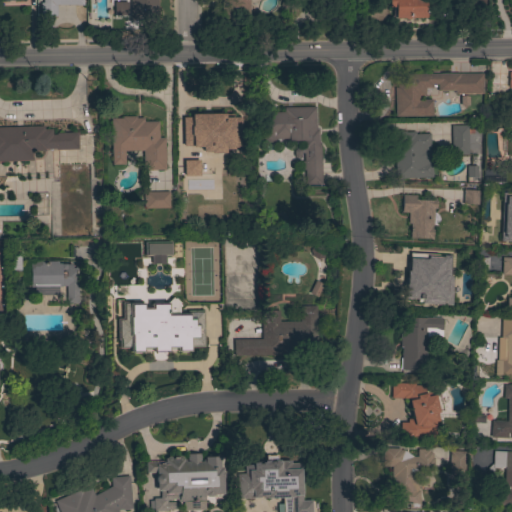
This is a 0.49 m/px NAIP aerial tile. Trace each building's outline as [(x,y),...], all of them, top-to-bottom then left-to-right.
[(82,0),(82,5),(56,5),(56,19),(40,20),(40,3),(43,3),(42,0),(82,0)] [(157,0),(157,20),(130,20),(130,0),(157,0)] [(249,0),(249,18),(222,19),(221,0),(249,0)] [(394,19),(394,7),(389,7),(389,0),(424,0),(425,18),(394,19)] [(112,13),(125,12),(125,3),(111,4),(112,13)] [(482,94),(454,94),(454,91),(437,91),(437,84),(432,84),(432,88),(424,88),(424,96),(420,96),(420,100),(431,99),(431,116),(394,116),(394,88),(397,88),(397,74),(482,73),(482,94)] [(321,184),(304,184),(304,170),(303,170),(303,153),(300,153),(300,158),(295,158),(293,156),(293,151),(296,148),(303,148),(303,141),(288,141),(288,139),(276,139),(276,143),(262,143),(261,112),(283,112),(283,107),(315,107),(315,129),(317,129),(318,143),(320,143),(321,184)] [(240,120),(238,120),(240,142),(225,142),(225,146),(210,147),(210,143),(198,144),(198,139),(199,139),(199,135),(184,136),(183,119),(196,118),(196,122),(215,121),(215,119),(227,118),(227,116),(230,116),(231,113),(235,113),(237,116),(240,115),(240,120)] [(164,170),(154,170),(155,176),(144,176),(144,170),(142,170),(142,151),(124,151),(124,165),(111,165),(110,118),(122,118),(122,117),(135,116),(135,118),(143,118),(143,121),(158,121),(158,137),(164,137),(164,170)] [(451,155),(451,125),(475,125),(475,134),(467,134),(467,155),(451,155)] [(0,127),(43,126),(43,129),(51,129),(51,135),(55,135),(55,133),(76,132),(77,149),(55,150),(55,149),(44,149),(44,151),(31,151),(31,161),(0,161),(0,127)] [(395,179),(392,132),(405,131),(405,132),(414,132),(414,134),(429,133),(430,147),(426,147),(426,151),(428,152),(429,157),(427,159),(427,162),(430,162),(431,177),(395,179)] [(196,168),(184,168),(184,152),(196,152),(196,168)] [(196,162),(181,162),(181,177),(196,177),(196,162)] [(476,177),(466,177),(466,166),(476,166),(476,177)] [(483,182),(483,169),(503,169),(503,182),(483,182)] [(477,205),(462,204),(462,190),(478,191),(477,205)] [(168,208),(144,208),(144,207),(143,207),(143,191),(168,191),(168,208)] [(402,194),(415,195),(415,200),(431,201),(431,198),(435,198),(434,200),(436,200),(435,208),(433,208),(431,239),(409,237),(410,223),(407,223),(408,213),(401,212),(402,194)] [(511,243),(511,194),(501,194),(499,243),(511,243)] [(490,246),(478,245),(478,230),(481,231),(481,225),(489,225),(489,231),(491,231),(490,246)] [(322,258),(316,259),(311,256),(310,250),(313,245),(319,243),(324,246),(325,253),(322,258)] [(132,264),(108,265),(108,245),(132,244),(132,264)] [(162,266),(162,257),(169,257),(169,245),(144,245),(143,257),(149,257),(149,265),(162,266)] [(472,249),(471,264),(456,263),(457,248),(472,249)] [(424,307),(424,309),(416,309),(416,307),(405,307),(406,286),(407,286),(408,267),(404,267),(404,252),(414,252),(414,249),(430,249),(429,268),(438,269),(437,282),(435,282),(434,293),(437,293),(436,308),(424,307)] [(19,270),(9,270),(9,254),(19,254),(19,270)] [(487,269),(475,269),(476,257),(488,258),(487,269)] [(511,310),(505,310),(506,298),(511,298),(511,275),(501,275),(501,258),(511,258),(511,310)] [(180,278),(166,278),(166,262),(180,261),(180,278)] [(77,303),(65,303),(65,286),(57,286),(57,295),(33,295),(33,288),(29,288),(29,262),(57,262),(57,264),(71,264),(71,268),(77,268),(77,303)] [(316,297),(308,293),(314,280),(322,284),(316,297)] [(316,354),(233,355),(233,340),(261,339),(260,319),(266,319),(266,311),(278,311),(278,322),(299,321),(299,306),(315,306),(316,354)] [(161,328),(169,328),(171,327),(175,327),(176,328),(179,328),(180,327),(182,327),(182,311),(212,310),(212,330),(207,330),(208,350),(190,350),(190,348),(160,349),(160,353),(113,354),(112,325),(122,325),(122,319),(125,319),(126,317),(132,317),(133,318),(136,318),(136,329),(143,329),(142,321),(146,317),(157,317),(161,320),(161,328)] [(425,359),(422,359),(421,371),(400,370),(401,347),(399,347),(401,317),(441,319),(441,337),(426,337),(425,359)] [(511,375),(493,375),(494,360),(496,360),(497,338),(500,338),(500,320),(511,320),(511,375)] [(390,399),(390,383),(397,383),(397,379),(408,379),(408,382),(415,382),(414,391),(427,391),(427,396),(432,396),(438,422),(435,422),(435,438),(414,437),(414,440),(405,439),(406,399),(390,399)] [(511,385),(511,439),(509,439),(509,437),(506,437),(506,438),(489,438),(490,421),(506,422),(507,398),(503,398),(504,385),(511,385)] [(418,508),(407,508),(408,504),(397,504),(397,492),(392,492),(392,477),(391,477),(391,466),(382,466),(383,450),(404,450),(404,451),(412,456),(416,457),(417,449),(428,449),(428,452),(430,452),(432,454),(432,458),(433,458),(433,469),(417,469),(417,478),(419,478),(419,486),(416,486),(416,490),(418,490),(418,508)] [(463,470),(448,469),(449,451),(464,452),(463,470)] [(511,452),(511,505),(497,505),(498,494),(499,494),(500,490),(503,490),(504,467),(500,467),(500,468),(493,468),(493,471),(487,471),(488,467),(491,464),(492,464),(493,451),(511,452)] [(164,461),(164,459),(165,459),(166,457),(169,457),(170,458),(176,457),(177,457),(180,457),(181,458),(182,458),(182,460),(184,460),(184,462),(186,462),(186,455),(199,454),(199,462),(201,461),(201,460),(203,459),(203,457),(206,457),(206,455),(210,455),(212,457),(214,455),(216,454),(218,455),(219,456),(220,458),(219,461),(218,462),(219,468),(220,468),(222,494),(220,494),(219,498),(212,498),(211,497),(206,497),(203,495),(204,510),(182,511),(182,502),(178,502),(178,499),(165,500),(166,503),(173,502),(175,504),(175,508),(173,510),(165,510),(165,511),(153,511),(152,499),(160,498),(159,491),(156,491),(155,482),(154,482),(154,479),(155,477),(155,476),(155,473),(145,473),(145,462),(164,461)] [(264,498),(264,497),(261,497),(261,496),(257,497),(237,498),(236,474),(244,473),(243,465),(252,465),(252,463),(255,463),(255,461),(261,461),(261,462),(263,462),(263,460),(264,460),(264,455),(267,455),(273,455),(273,454),(276,454),(276,460),(278,460),(278,461),(289,460),(289,463),(300,463),(301,496),(300,496),(300,500),(310,500),(310,511),(276,511),(276,504),(281,503),(281,497),(264,498)] [(58,511),(55,503),(72,495),(72,496),(90,488),(94,496),(111,487),(110,478),(128,476),(131,507),(118,509),(119,511),(58,511)]
